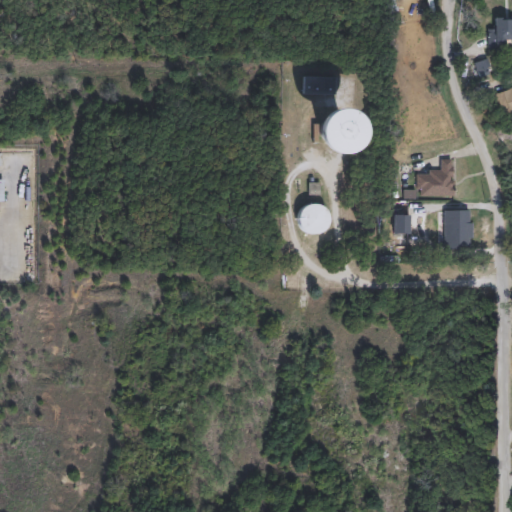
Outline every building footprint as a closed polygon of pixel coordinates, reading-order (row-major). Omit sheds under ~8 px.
[(511,32),(511,48),(487,48),(487,30),(492,30),(492,19),(511,19),(511,32)] [(302,94),(302,77),(328,77),(328,94),(302,94)] [(511,112),(500,116),(493,94),(511,88),(511,112)] [(451,160),(451,196),(415,196),(415,172),(438,172),(438,160),(451,160)] [(303,206),(320,206),(320,233),(303,233),(303,206)] [(476,233),(476,251),(449,251),(449,233),(476,233)]
